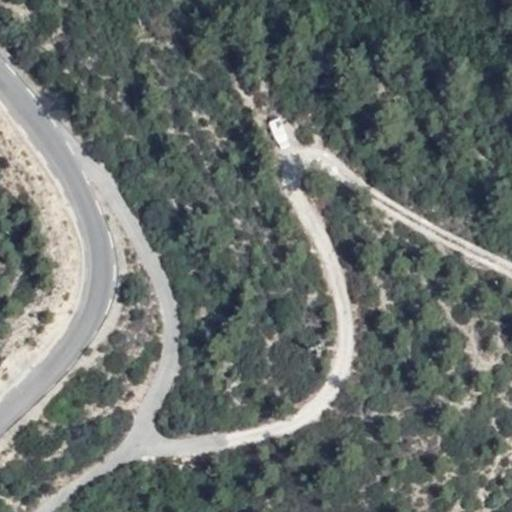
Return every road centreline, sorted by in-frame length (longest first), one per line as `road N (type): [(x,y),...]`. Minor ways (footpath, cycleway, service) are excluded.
road 1 (tertiary): [(0,81),(64,166),(97,230),(100,255),(96,295),(77,337),(0,419)]
road 2 (track): [(30,511),(132,440)]
